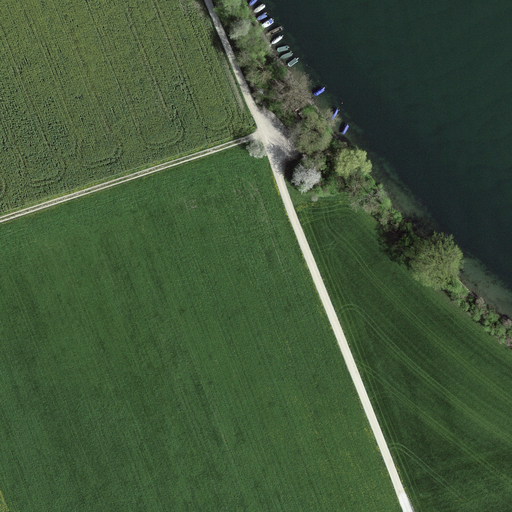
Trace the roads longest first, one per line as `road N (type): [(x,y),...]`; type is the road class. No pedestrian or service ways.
road 1 (unclassified): [(408,511),(261,135)]
road 2 (track): [(0,220),(261,135)]
road 3 (track): [(206,0),(261,135)]
